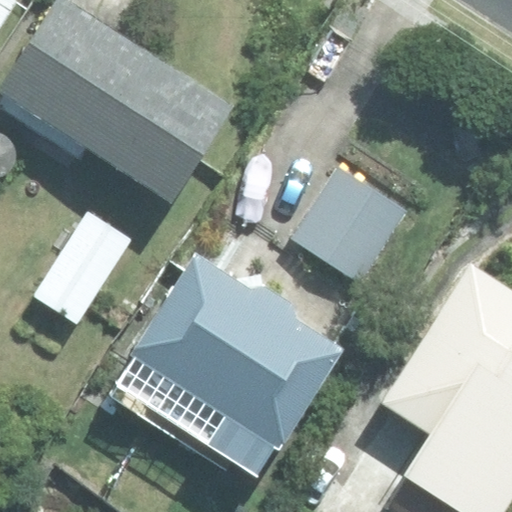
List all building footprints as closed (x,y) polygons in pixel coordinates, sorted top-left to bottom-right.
[(0,38),(16,15),(0,4),(0,38)] [(2,108),(174,224),(239,127),(67,12),(2,108)] [(339,174),(291,245),(363,292),(411,221),(339,174)] [(92,218),(33,306),(79,336),(137,248),(92,218)] [(346,369),(299,337),(306,327),(268,303),(253,308),(201,273),(116,400),(261,498),(346,369)] [(435,454),(419,478),(456,501),(472,476),(511,501),(511,299),(474,275),(382,420),(435,454)]
